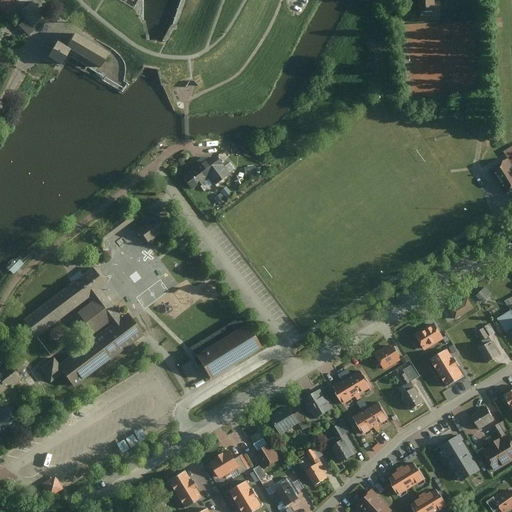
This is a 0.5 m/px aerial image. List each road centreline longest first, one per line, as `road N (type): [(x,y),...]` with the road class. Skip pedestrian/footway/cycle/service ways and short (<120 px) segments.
road 1 (residential): [(76,511),(297,372)]
road 2 (residential): [(297,372),(157,162)]
road 3 (residential): [(297,372),(511,244)]
road 4 (residential): [(321,511),(409,431),(511,369)]
